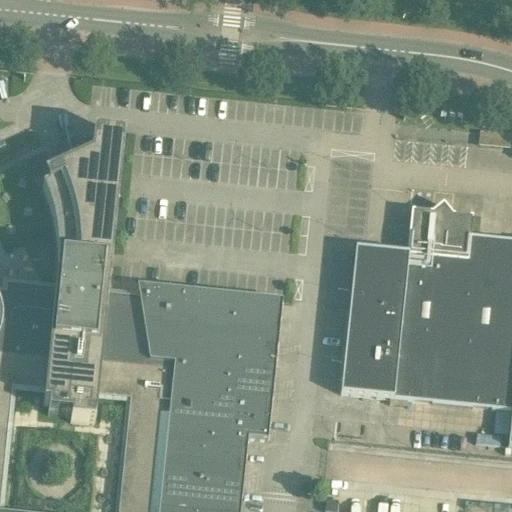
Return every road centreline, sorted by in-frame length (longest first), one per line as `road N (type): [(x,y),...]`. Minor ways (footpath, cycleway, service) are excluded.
road 1 (secondary): [(511,80),(427,57),(0,11)]
road 2 (unknown): [(57,438),(286,462)]
road 3 (unclassified): [(511,484),(326,466)]
